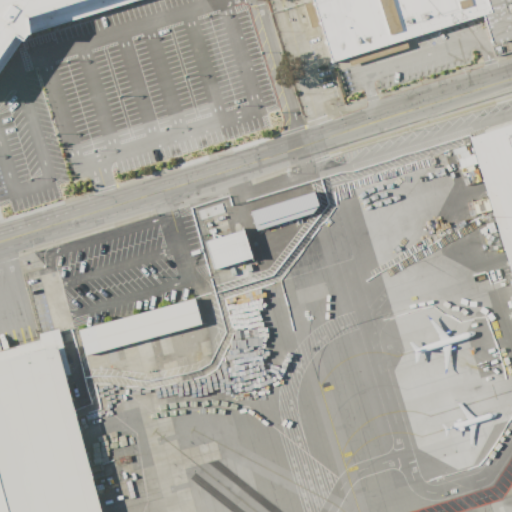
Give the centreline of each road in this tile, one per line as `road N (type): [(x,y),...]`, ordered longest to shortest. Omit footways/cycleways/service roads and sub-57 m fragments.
road 1 (residential): [(0,239),(162,189)]
road 2 (residential): [(162,189),(321,138)]
road 3 (residential): [(387,116),(511,76)]
